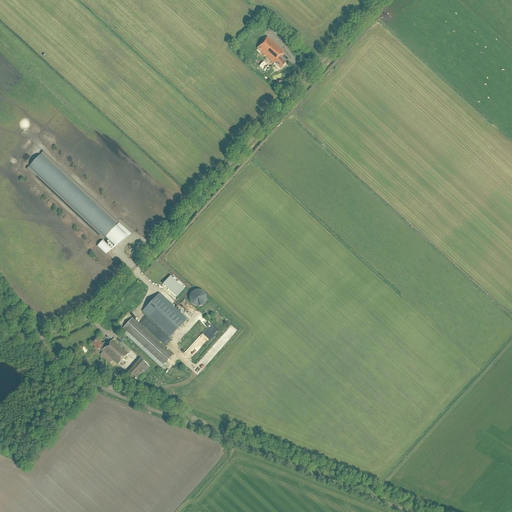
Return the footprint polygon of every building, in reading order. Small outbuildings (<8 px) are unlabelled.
[(286,63),(280,58),(284,53),(267,37),(257,48),(274,64),(275,63),(281,69),(286,63)] [(266,73),(271,69),(268,67),(269,66),(264,62),(259,67),(266,73)] [(51,145),(40,156),(126,235),(136,224),(51,145)] [(184,293),(170,280),(161,289),(175,303),(184,293)] [(197,307),(201,307),(205,304),(207,300),(206,295),(203,292),(199,290),(195,291),(191,293),(190,297),(190,302),(193,305),(197,307)] [(170,338),(187,319),(160,294),(143,312),(170,338)] [(164,366),(173,356),(132,318),(123,328),(164,366)] [(219,352),(237,333),(232,328),(213,346),(219,352)] [(102,329),(98,331),(103,337),(107,334),(102,329)] [(191,348),(197,354),(216,335),(211,330),(191,348)] [(124,336),(137,348),(139,346),(126,334),(124,336)] [(103,344),(96,338),(91,344),(98,350),(99,349),(102,352),(103,351),(117,364),(128,354),(112,340),(107,345),(104,343),(103,344)] [(189,371),(197,378),(218,354),(213,350),(196,370),(193,367),(189,371)] [(125,360),(130,364),(134,357),(130,354),(125,360)] [(137,382),(150,367),(141,358),(127,373),(137,382)]
